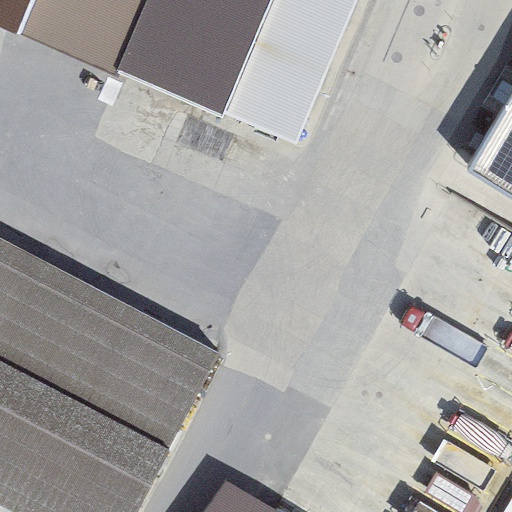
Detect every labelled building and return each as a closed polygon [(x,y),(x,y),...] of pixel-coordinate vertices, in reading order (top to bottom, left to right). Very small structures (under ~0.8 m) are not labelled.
[(0,0),(0,1),(302,124),(352,0),(0,0)] [(511,82),(506,93),(469,153),(511,178),(511,82)] [(130,511),(218,338),(0,229),(0,492),(39,511),(130,511)] [(290,511),(240,483),(223,511),(290,511)] [(511,511),(511,494),(501,511),(511,511)]
